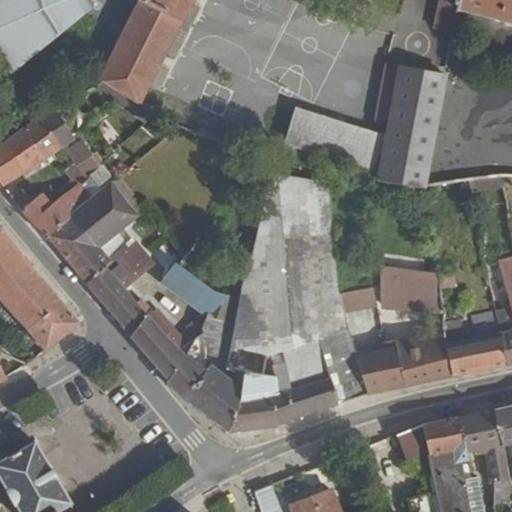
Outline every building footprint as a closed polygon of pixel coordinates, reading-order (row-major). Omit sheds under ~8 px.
[(0,0),(0,49),(13,71),(86,12),(78,0),(0,0)] [(0,0),(0,54),(13,75),(92,9),(86,12),(13,71),(0,49),(0,0)] [(78,0),(86,12),(92,9),(86,0),(78,0)] [(140,0),(141,1),(142,2),(102,84),(120,94),(139,104),(180,21),(182,22),(193,0),(140,0)] [(441,0),(435,27),(454,31),(458,9),(459,4),(454,3),(455,0),(441,0)] [(511,0),(455,0),(454,3),(459,4),(458,9),(511,21),(511,0)] [(385,67),(375,121),(390,123),(400,70),(385,67)] [(400,70),(390,123),(379,178),(423,186),(445,77),(400,68),(400,70)] [(445,77),(423,186),(453,182),(473,80),(445,75),(445,77)] [(88,89),(114,103),(120,94),(102,84),(98,82),(88,89)] [(114,103),(143,118),(151,111),(139,104),(120,94),(114,103)] [(292,113),(277,160),(308,165),(311,155),(372,174),(382,142),(292,113)] [(23,128),(45,159),(63,145),(76,134),(63,116),(49,126),(42,116),(23,128)] [(99,132),(113,148),(119,142),(106,126),(104,128),(99,132)] [(2,144),(24,172),(45,160),(45,159),(23,128),(2,144)] [(67,150),(76,162),(77,164),(93,151),(82,139),(67,150)] [(0,182),(2,185),(24,172),(2,144),(0,144),(0,182)] [(84,175),(75,182),(90,199),(111,180),(108,177),(115,170),(103,158),(90,171),(84,174),(84,175)] [(273,177),(223,366),(238,370),(244,371),(252,373),(254,367),(256,366),(257,365),(259,364),(260,364),(263,364),(264,360),(287,362),(286,360),(297,358),(301,386),(306,385),(307,389),(332,382),(336,405),(365,396),(367,395),(343,290),(342,289),(336,182),(273,177)] [(82,205),(75,212),(72,215),(101,248),(141,214),(111,180),(90,199),(82,205)] [(68,189),(82,205),(90,199),(75,182),(68,189)] [(11,198),(21,211),(28,205),(17,193),(11,198)] [(21,211),(46,238),(47,236),(72,215),(75,212),(60,196),(49,205),(41,196),(28,205),(21,211)] [(47,236),(87,283),(112,262),(101,248),(72,215),(47,236)] [(0,295),(45,350),(78,324),(0,230),(0,295)] [(87,283),(131,335),(148,319),(148,317),(136,304),(123,289),(147,267),(129,247),(112,262),(87,283)] [(511,258),(501,261),(511,311),(511,320),(497,323),(499,334),(507,366),(511,364),(511,258)] [(472,269),(474,277),(485,274),(484,266),(472,269)] [(377,267),(380,307),(441,307),(439,292),(437,278),(437,276),(421,277),(377,267)] [(165,285),(202,315),(176,344),(179,349),(201,334),(201,328),(206,319),(221,324),(233,297),(214,293),(182,268),(165,285)] [(437,278),(439,292),(453,288),(451,275),(437,278)] [(343,290),(367,395),(380,393),(421,384),(441,379),(452,377),(447,345),(446,333),(399,344),(399,348),(394,350),(394,346),(377,351),(363,302),(362,286),(343,290)] [(131,335),(168,379),(184,355),(179,349),(176,344),(152,314),(141,300),(136,304),(148,317),(148,319),(131,335)] [(201,334),(201,355),(215,359),(221,324),(206,319),(201,328),(201,334)] [(446,333),(447,345),(466,341),(462,322),(445,326),(446,333)] [(472,330),(474,339),(499,334),(497,323),(472,330)] [(447,345),(452,377),(501,367),(507,366),(499,334),(474,339),(466,341),(447,345)] [(184,355),(168,379),(168,380),(177,391),(183,400),(185,398),(202,372),(192,362),(184,355)] [(244,371),(229,431),(273,426),(336,405),(332,382),(307,389),(306,385),(301,386),(297,358),(286,360),(287,362),(292,390),(279,394),(273,378),(252,373),(244,371)] [(202,372),(185,398),(229,431),(244,371),(238,370),(233,385),(205,368),(202,372)] [(497,415),(506,449),(511,447),(511,409),(496,412),(497,415)] [(460,422),(467,455),(474,453),(476,459),(486,456),(490,476),(492,486),(496,485),(511,484),(510,474),(507,455),(506,449),(497,415),(460,422)] [(395,439),(405,465),(426,458),(430,473),(436,471),(444,496),(409,504),(410,511),(470,511),(469,506),(463,482),(458,483),(454,467),(469,462),(467,455),(460,422),(460,421),(421,429),(395,439)] [(47,465),(33,442),(0,462),(0,478),(7,490),(5,491),(14,506),(16,505),(20,511),(58,511),(71,504),(57,482),(60,480),(50,463),(47,465)] [(474,453),(467,455),(469,462),(473,480),(479,479),(490,476),(486,456),(476,459),(474,453)] [(463,482),(469,506),(483,502),(479,479),(473,480),(463,482)] [(496,485),(496,509),(511,508),(511,487),(511,484),(496,485)] [(254,494),(260,511),(279,511),(270,488),(254,494)] [(288,509),(289,511),(336,511),(330,494),(288,509)]
